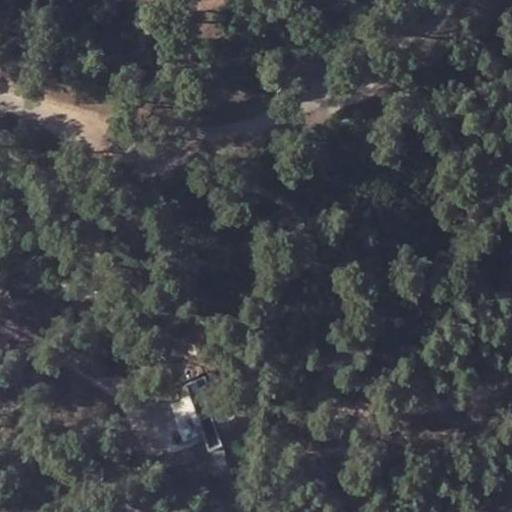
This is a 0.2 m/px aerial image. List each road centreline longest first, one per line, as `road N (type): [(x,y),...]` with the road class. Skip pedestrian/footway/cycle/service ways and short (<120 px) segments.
road 1 (track): [(0,97),(29,111),(224,133),(344,85),(425,0)]
road 2 (track): [(511,367),(349,419),(261,428)]
